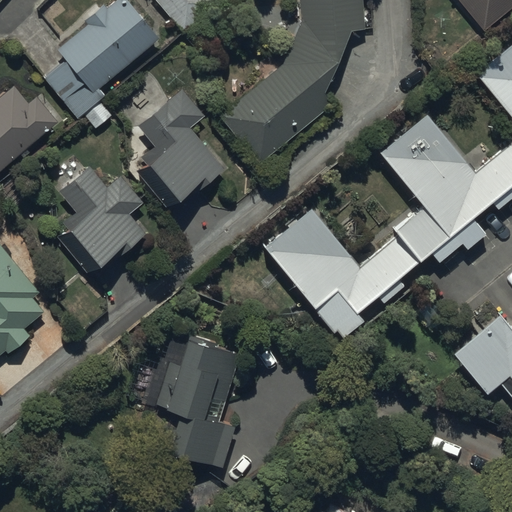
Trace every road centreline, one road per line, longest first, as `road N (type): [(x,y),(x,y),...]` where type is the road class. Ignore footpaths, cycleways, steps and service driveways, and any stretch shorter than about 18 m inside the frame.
road 1 (residential): [(388,0),(391,77),(369,112),(0,413)]
road 2 (residential): [(402,402),(511,458)]
